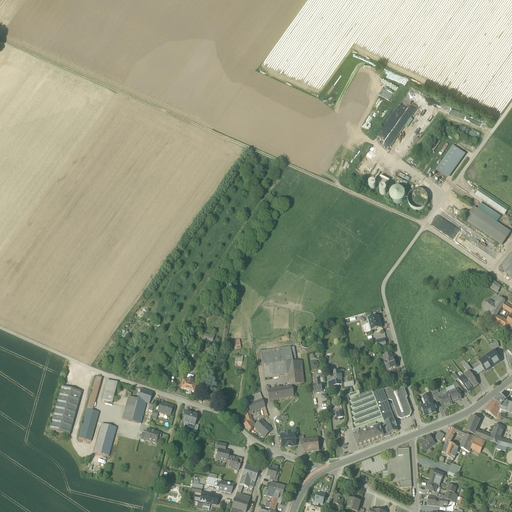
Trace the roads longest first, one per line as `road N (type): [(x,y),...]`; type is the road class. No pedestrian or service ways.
road 1 (track): [(0,39),(424,225)]
road 2 (residential): [(251,438),(232,417),(89,367)]
road 3 (track): [(511,103),(424,225)]
road 4 (unclassified): [(383,294),(421,431)]
